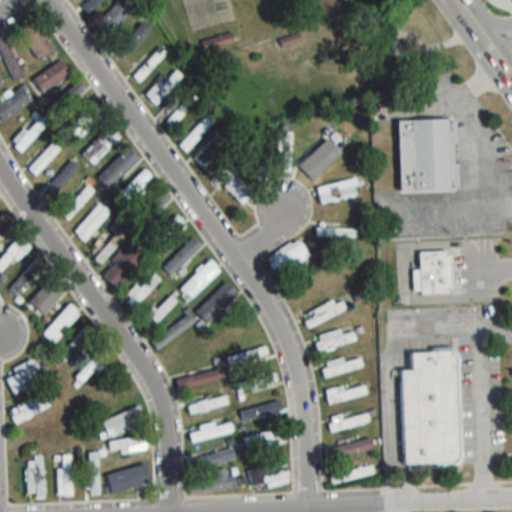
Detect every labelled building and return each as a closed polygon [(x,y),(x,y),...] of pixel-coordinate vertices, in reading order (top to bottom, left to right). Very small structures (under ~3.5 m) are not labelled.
[(87,15),(101,0),(83,0),(78,6),(87,15)] [(118,0),(94,25),(106,36),(132,10),(121,0),(118,0)] [(337,4),(334,0),(315,0),(321,12),(337,4)] [(150,24),(142,17),(113,50),(121,57),(150,24)] [(37,59),(53,49),(35,20),(19,30),(37,59)] [(0,35),(0,51),(12,81),(22,77),(4,34),(0,35)] [(202,41),(205,54),(225,49),(222,37),(202,41)] [(132,77),(137,82),(165,53),(160,48),(132,77)] [(42,92),(70,72),(60,59),(32,80),(42,92)] [(180,75),(170,68),(146,97),(156,105),(180,75)] [(48,109),(56,117),(86,87),(78,79),(48,109)] [(74,141),(103,112),(94,102),(64,132),(74,141)] [(216,119),(209,112),(177,144),(184,151),(216,119)] [(19,152),(46,122),(37,114),(11,144),(19,152)] [(397,119),(398,189),(449,188),(448,118),(397,119)] [(116,139),(106,129),(80,155),(90,164),(116,139)] [(275,132),(275,171),(290,171),(290,132),(275,132)] [(205,169),(228,144),(216,133),(193,157),(205,169)] [(242,144),(250,183),(264,180),(256,140),(242,144)] [(60,149),(53,142),(26,168),(34,175),(60,149)] [(299,171),(308,180),(337,152),(328,143),(299,171)] [(109,188),(139,158),(127,147),(98,176),(109,188)] [(78,167),(70,160),(41,192),(49,199),(78,167)] [(243,204),(252,192),(220,166),(211,177),(243,204)] [(123,209),(153,178),(144,169),(113,199),(123,209)] [(319,203),(359,194),(355,178),(315,187),(319,203)] [(167,199),(160,192),(131,221),(138,228),(167,199)] [(72,231),(81,240),(108,213),(99,204),(72,231)] [(0,216),(0,233),(11,222),(3,214),(0,216)] [(186,228),(178,217),(147,240),(152,247),(167,236),(170,240),(186,228)] [(355,228),(316,228),(316,236),(355,236),(355,228)] [(0,273),(29,246),(20,237),(0,255),(0,273)] [(162,266),(170,275),(201,246),(192,237),(162,266)] [(265,260),(277,277),(308,254),(296,237),(265,260)] [(144,257),(131,245),(101,275),(114,287),(144,257)] [(419,293),(448,292),(448,288),(454,287),(452,253),(446,254),(446,249),(417,251),(418,267),(411,268),(412,288),(419,288),(419,293)] [(8,288),(15,295),(42,266),(35,259),(8,288)] [(189,299),(219,270),(209,260),(179,289),(189,299)] [(123,301),(130,308),(158,280),(151,273),(123,301)] [(42,314),(63,292),(48,279),(27,301),(42,314)] [(195,312),(207,323),(237,292),(225,281),(195,312)] [(142,319),(150,327),(175,301),(167,293),(142,319)] [(301,314),(305,325),(345,311),(341,300),(301,314)] [(79,314),(69,304),(41,333),(51,343),(79,314)] [(155,349),(193,323),(188,315),(150,341),(155,349)] [(55,356),(62,363),(93,332),(86,325),(55,356)] [(341,334),(339,329),(311,338),(316,352),(355,340),(352,330),(341,334)] [(228,367),(266,353),(263,344),(225,359),(228,367)] [(72,377),(80,385),(109,358),(101,349),(72,377)] [(402,466),(460,465),(458,349),(410,350),(411,370),(400,370),(402,466)] [(322,377),(362,367),(358,354),(318,365),(322,377)] [(14,375),(5,378),(10,392),(41,382),(34,359),(11,367),(14,375)] [(176,379),(178,389),(222,378),(219,368),(176,379)] [(233,381),(234,390),(276,383),(274,374),(233,381)] [(324,390),(326,402),(366,395),(364,385),(342,389),(342,387),(324,390)] [(186,406),(189,415),(226,402),(223,393),(186,406)] [(7,408),(12,422),(48,408),(44,395),(7,408)] [(238,411),(241,424),(280,415),(277,402),(238,411)] [(99,422),(106,438),(145,420),(138,404),(99,422)] [(369,423),(366,413),(341,419),(341,416),(326,420),(329,432),(369,423)] [(228,422),(188,427),(190,439),(230,433),(228,422)] [(247,448),(283,444),(282,431),(246,435),(247,448)] [(145,448),(143,435),(108,441),(111,454),(145,448)] [(372,451),(369,439),(324,448),(326,459),(372,451)] [(192,471),(235,458),(231,446),(188,459),(192,471)] [(87,494),(97,494),(97,452),(87,452),(87,494)] [(70,455),(57,455),(57,496),(70,496),(70,455)] [(25,493),(33,493),(33,498),(42,498),(42,458),(25,458),(25,493)] [(331,485),(373,473),(370,462),(328,474),(331,485)] [(248,466),(248,486),(287,484),(286,464),(248,466)] [(111,473),(115,489),(149,481),(145,465),(111,473)] [(188,482),(189,493),(233,488),(232,477),(188,482)]
